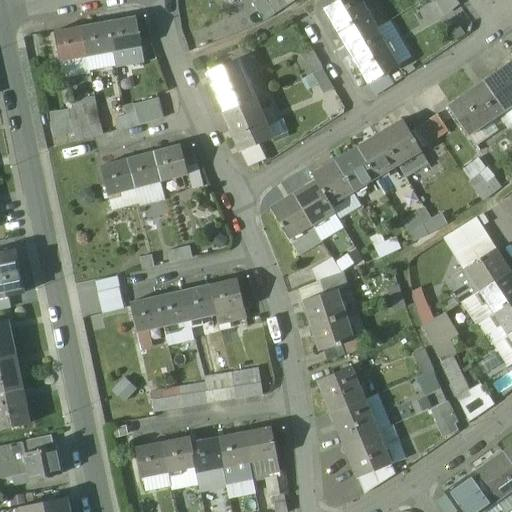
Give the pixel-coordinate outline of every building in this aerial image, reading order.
[(280,0),(274,0),(268,4),(274,15),(286,7),(280,0)] [(343,0),(324,11),(325,12),(326,11),(330,18),(329,19),(330,21),(332,20),(347,47),(376,31),(357,0),(343,0)] [(459,5),(454,0),(440,0),(450,12),(459,5)] [(268,4),(258,11),(265,21),(274,15),(268,4)] [(135,21),(108,25),(113,51),(141,47),(136,19),(135,19),(135,21)] [(108,25),(82,30),(86,56),(98,54),(113,51),(108,25)] [(82,30),(56,34),(56,33),(54,33),(59,61),(86,56),(82,30)] [(376,31),(347,47),(352,55),(351,55),(352,57),(353,56),(369,84),(368,84),(369,85),(399,67),(399,66),(397,67),(376,31)] [(141,47),(113,51),(116,66),(143,61),(141,47)] [(312,50),(302,56),(313,75),(323,69),(312,50)] [(98,54),(86,56),(89,73),(101,71),(98,54)] [(86,56),(59,61),(62,78),(89,73),(86,56)] [(238,61),(205,75),(206,76),(207,76),(224,113),(254,100),(238,62),(239,62),(238,61)] [(511,65),(511,64),(510,65),(510,66),(484,84),(503,111),(511,105),(511,65)] [(334,89),(323,69),(313,75),(324,95),(334,89)] [(476,90),(450,108),(449,107),(448,107),(469,137),(470,136),(469,135),(503,111),(484,84),(477,89),(476,88),(475,88),(476,90)] [(94,98),(68,102),(73,130),(89,126),(86,118),(97,115),(94,98)] [(158,99),(136,105),(137,113),(140,125),(163,119),(158,99)] [(254,100),(224,113),(241,152),(240,153),(240,154),(273,139),(273,138),(271,139),(254,100)] [(136,105),(124,108),(125,116),(137,113),(136,105)] [(137,113),(125,116),(128,128),(140,125),(137,113)] [(97,115),(86,118),(89,126),(73,130),(76,142),(103,135),(97,115)] [(450,132),(438,115),(429,120),(441,138),(450,132)] [(125,116),(115,119),(118,131),(128,128),(125,116)] [(441,138),(429,120),(421,126),(433,144),(441,138)] [(404,123),(381,136),(398,165),(422,151),(404,121),(403,122),(404,123)] [(433,144),(421,126),(412,132),(425,149),(433,144)] [(381,136),(359,150),(376,178),(398,165),(381,136)] [(179,150),(153,156),(160,182),(187,175),(180,148),(179,148),(179,150)] [(359,150),(336,163),(354,191),(376,178),(359,150)] [(153,156),(127,163),(134,189),(160,182),(153,156)] [(127,163),(102,170),(101,168),(100,169),(107,196),(118,193),(134,189),(127,163)] [(336,163),(313,176),(317,183),(331,205),(354,191),(336,163)] [(197,165),(186,168),(192,190),(203,188),(197,165)] [(480,176),(471,183),(477,192),(486,184),(480,176)] [(486,184),(477,192),(483,201),(501,188),(494,178),(486,184)] [(160,182),(134,189),(139,206),(165,199),(160,182)] [(317,183),(294,196),(312,225),(335,212),(331,205),(317,183)] [(118,193),(107,196),(109,202),(120,199),(118,193)] [(312,225),(294,196),(272,209),(271,208),(270,209),(288,239),(312,225)] [(417,214),(403,222),(414,242),(428,235),(422,225),(423,224),(417,214)] [(447,224),(442,214),(432,219),(438,229),(447,224)] [(423,224),(422,225),(428,235),(438,229),(432,219),(423,224)] [(473,220),(451,234),(463,252),(486,237),(473,220)] [(312,225),(288,239),(298,256),(322,242),(312,225)] [(486,237),(463,252),(472,266),(495,251),(486,237)] [(396,238),(385,243),(390,253),(400,249),(396,238)] [(385,243),(375,247),(379,258),(390,253),(385,243)] [(189,247),(178,250),(180,261),(192,259),(189,247)] [(14,250),(0,253),(0,298),(24,293),(23,292),(22,292),(16,262),(17,261),(14,250)] [(178,250),(167,252),(169,264),(180,261),(178,250)] [(472,266),(466,269),(481,291),(509,273),(496,252),(497,251),(496,250),(495,251),(472,266)] [(151,256),(139,259),(142,270),(154,267),(151,256)] [(332,259),(312,271),(317,283),(321,281),(341,273),(332,259)] [(341,273),(321,281),(326,293),(335,290),(349,286),(343,272),(341,273)] [(511,277),(509,273),(481,291),(495,313),(511,301),(511,277)] [(117,277),(95,282),(98,293),(119,288),(117,277)] [(237,283),(210,289),(216,315),(227,312),(243,309),(243,310),(244,310),(238,281),(237,281),(237,283)] [(398,287),(388,290),(392,300),(401,297),(398,287)] [(210,289),(184,294),(189,320),(200,318),(216,315),(210,289)] [(326,293),(303,301),(303,302),(305,301),(313,327),(344,316),(335,290),(326,293)] [(184,294),(157,300),(163,326),(189,320),(184,294)] [(401,297),(392,300),(395,311),(404,308),(401,297)] [(157,300),(132,306),(131,305),(130,305),(137,334),(138,333),(137,332),(163,326),(157,300)] [(511,301),(495,313),(509,335),(511,332),(511,301)] [(227,312),(216,315),(218,323),(229,321),(227,312)] [(430,312),(420,317),(424,327),(434,322),(430,312)] [(509,335),(495,313),(478,324),(492,346),(509,335)] [(445,315),(434,322),(424,327),(435,350),(459,336),(445,315)] [(344,316),(313,327),(321,350),(319,351),(320,352),(352,341),(344,316)] [(200,318),(189,320),(191,329),(202,327),(200,318)] [(189,320),(163,326),(167,345),(194,339),(191,329),(189,320)] [(9,322),(0,324),(0,359),(15,357),(8,324),(10,324),(9,322)] [(361,340),(342,347),(345,356),(364,349),(361,340)] [(433,370),(424,351),(414,355),(423,375),(433,370)] [(15,357),(0,359),(0,395),(22,391),(15,357)] [(452,359),(441,364),(446,374),(457,369),(452,359)] [(351,367),(318,381),(318,382),(319,382),(332,413),(364,400),(351,369),(352,368),(351,367)] [(258,369),(230,375),(232,379),(243,378),(244,386),(260,384),(258,369)] [(457,369),(446,374),(450,384),(461,379),(461,378),(457,369)] [(433,370),(423,375),(428,386),(438,381),(433,370)] [(230,375),(215,378),(216,382),(217,382),(220,402),(235,400),(232,379),(230,375)] [(243,378),(232,379),(235,400),(246,398),(244,386),(243,378)] [(461,379),(450,384),(459,402),(471,397),(462,378),(461,378),(461,379)] [(216,382),(205,384),(206,393),(208,404),(220,402),(217,382),(216,382)] [(205,384),(191,386),(192,395),(206,393),(205,384)] [(260,384),(244,386),(246,398),(263,395),(260,384)] [(191,386),(179,388),(180,397),(182,408),(194,406),(192,395),(191,386)] [(179,388),(164,390),(166,399),(180,397),(179,388)] [(164,390),(151,392),(155,412),(168,410),(166,399),(164,390)] [(22,391),(0,395),(0,431),(31,425),(31,424),(30,424),(22,391)] [(443,392),(433,397),(438,407),(448,403),(443,392)] [(206,393),(192,395),(194,406),(208,404),(206,393)] [(180,397),(166,399),(168,410),(182,408),(180,397)] [(364,400),(332,413),(346,445),(377,432),(364,400)] [(448,403),(438,407),(447,428),(457,423),(448,403)] [(270,431),(244,436),(249,461),(276,456),(271,429),(270,429),(270,431)] [(377,432),(346,445),(359,477),(358,478),(359,479),(392,465),(392,464),(391,464),(377,432)] [(244,436),(217,441),(222,466),(249,461),(244,436)] [(50,438),(22,444),(24,456),(53,450),(50,438)] [(190,440),(163,445),(168,471),(178,469),(194,466),(195,466),(191,446),(192,446),(190,440)] [(192,446),(191,446),(195,466),(194,466),(196,472),(222,466),(217,441),(192,446)] [(22,444),(0,448),(0,481),(28,476),(24,456),(22,444)] [(163,445),(137,450),(137,449),(135,449),(141,477),(142,477),(142,476),(168,471),(163,445)] [(53,450),(24,456),(28,476),(30,482),(61,476),(55,449),(53,450)] [(511,466),(504,455),(475,475),(495,502),(511,489),(511,466)] [(249,461),(222,466),(226,484),(226,487),(253,481),(249,461)] [(392,465),(359,479),(364,494),(396,474),(392,465)] [(222,466),(196,472),(199,489),(226,484),(222,466)] [(475,475),(447,495),(446,493),(445,494),(457,511),(479,511),(495,502),(475,475)] [(286,511),(284,494),(274,496),(276,511),(286,511)] [(68,511),(65,499),(18,510),(18,511),(68,511)]
